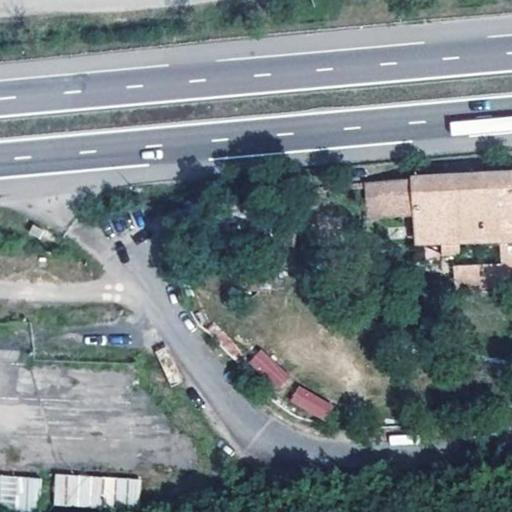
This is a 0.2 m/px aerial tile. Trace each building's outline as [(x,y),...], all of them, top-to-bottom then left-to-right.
[(511,186),(372,193),(373,230),(429,227),(431,262),(483,257),(485,247),(511,244),(511,186)] [(268,245),(268,204),(218,204),(218,244),(268,245)] [(273,392),(289,378),(262,348),(247,362),(273,392)] [(323,422),(333,406),(298,384),(288,400),(323,422)] [(0,474),(0,511),(39,511),(39,475),(0,474)] [(54,475),(53,508),(139,509),(139,476),(54,475)]
